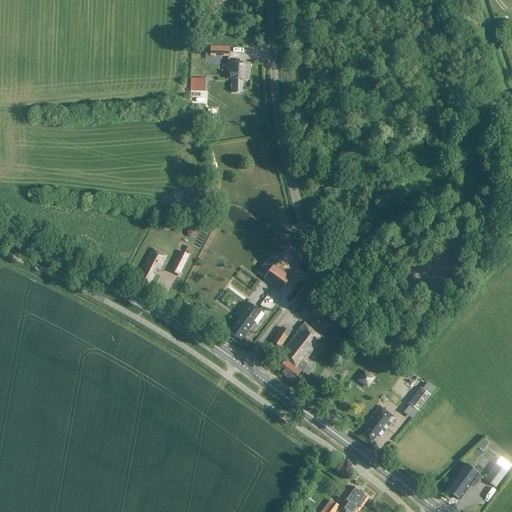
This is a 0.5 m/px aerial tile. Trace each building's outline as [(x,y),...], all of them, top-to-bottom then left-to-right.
[(210,57),(229,58),(228,48),(210,47),(210,57)] [(228,64),(227,81),(233,81),(232,93),(241,93),(242,82),(248,82),(249,65),(228,64)] [(206,79),(195,79),(195,92),(206,92),(206,79)] [(326,199),(333,197),(331,189),(324,191),(326,199)] [(185,244),(183,250),(189,252),(192,247),(185,244)] [(152,250),(142,269),(144,270),(139,280),(148,285),(156,270),(158,271),(166,257),(152,250)] [(180,252),(170,271),(178,276),(189,256),(180,252)] [(289,279),(273,267),(265,278),(281,290),(289,279)] [(239,318),(238,318),(251,328),(254,323),(256,325),(263,315),(246,303),(237,316),(239,318)] [(307,305),(300,313),(314,323),(317,319),(323,323),(326,319),(307,305)] [(241,341),(251,328),(238,318),(228,332),(241,341)] [(284,363),(278,370),(291,382),(292,382),(301,372),(302,372),(307,366),(307,364),(303,361),(315,347),(323,338),(306,324),(304,322),(284,349),(279,354),(280,355),(286,360),(284,363)] [(272,343),(276,346),(281,349),(290,333),(286,330),(280,329),(272,343)] [(421,386),(430,391),(433,384),(424,380),(421,386)] [(430,396),(420,388),(408,404),(418,412),(430,396)] [(361,436),(371,444),(378,435),(381,437),(395,419),(379,407),(368,422),(370,424),(361,436)] [(484,440),(478,448),(483,452),(489,443),(484,440)] [(450,485),(446,491),(460,500),(471,485),(475,488),(482,477),(465,464),(458,474),(456,472),(447,484),(450,485)] [(497,464),(485,480),(495,488),(507,472),(497,464)] [(346,504),(341,510),(343,511),(358,511),(368,499),(354,488),(343,502),(346,504)] [(325,511),(336,511),(339,508),(332,503),(325,511)]
